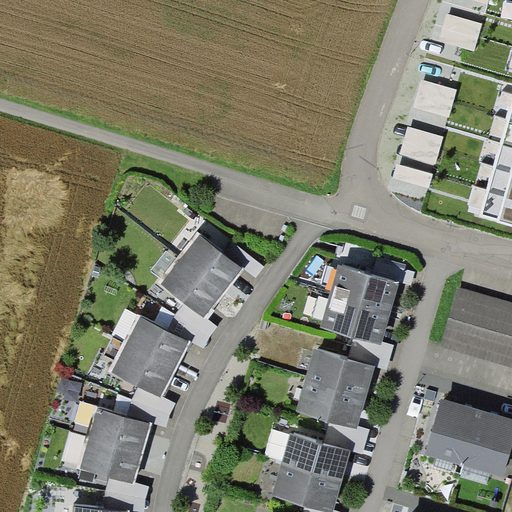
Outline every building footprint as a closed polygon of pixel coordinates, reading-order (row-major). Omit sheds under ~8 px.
[(482,23),(446,14),(443,27),(478,37),(482,23)] [(474,51),(478,37),(443,27),(439,41),(474,51)] [(457,90),(421,79),(418,93),(453,103),(457,90)] [(453,103),(418,93),(414,106),(449,117),(453,103)] [(501,146),(511,149),(511,123),(506,122),(501,146)] [(443,137),(408,127),(405,140),(439,150),(443,137)] [(439,150),(405,140),(401,154),(435,164),(439,150)] [(494,167),(511,172),(511,149),(501,146),(494,167)] [(432,174),(397,164),(393,179),(428,189),(432,174)] [(511,172),(494,167),(488,193),(511,199),(511,172)] [(481,216),(511,224),(511,199),(488,193),(481,216)] [(229,257),(197,232),(178,256),(225,293),(244,269),(229,257)] [(237,246),(229,257),(244,269),(256,278),(264,266),(237,246)] [(225,293),(178,256),(158,282),(185,303),(205,319),(206,317),(225,293)] [(377,257),(372,274),(401,283),(406,265),(377,257)] [(372,274),(338,264),(329,296),(390,313),(399,282),(372,274)] [(511,302),(458,287),(441,346),(511,366),(511,302)] [(382,342),(390,313),(329,296),(320,327),(354,337),(381,345),(382,342)] [(205,319),(185,303),(176,314),(209,337),(218,326),(206,317),(205,319)] [(209,337),(176,314),(167,330),(190,342),(204,348),(209,337)] [(175,371),(190,342),(167,330),(137,315),(122,344),(175,371)] [(394,345),(382,342),(381,345),(354,337),(348,359),(375,366),(387,369),(394,345)] [(175,371),(122,344),(108,371),(139,387),(161,398),(162,396),(175,371)] [(315,348),(305,379),(366,397),(375,366),(348,359),(315,348)] [(366,397),(305,379),(296,411),(330,421),(357,429),(358,425),(366,397)] [(139,387),(132,400),(170,415),(176,403),(162,396),(161,398),(139,387)] [(436,392),(427,389),(424,398),(434,401),(436,392)] [(453,463),(463,466),(480,409),(441,398),(424,454),(437,457),(453,463)] [(170,415),(132,400),(127,416),(152,423),(166,426),(170,415)] [(127,416),(98,408),(89,440),(143,455),(152,423),(127,416)] [(511,445),(511,418),(480,409),(463,466),(490,473),(503,477),(511,445)] [(369,429),(358,425),(357,429),(330,421),(324,443),(351,450),(362,454),(369,429)] [(324,443),(290,433),(281,465),(342,481),(351,450),(324,443)] [(136,482),(143,455),(89,440),(80,469),(110,477),(135,485),(136,482)] [(450,473),(453,463),(437,457),(434,468),(450,473)] [(333,511),(334,510),(342,481),(281,465),(272,496),(306,505),(328,511),(333,511)] [(486,485),(490,473),(463,466),(460,478),(486,485)] [(135,485),(110,477),(105,491),(146,498),(149,486),(136,482),(135,485)] [(146,498),(105,491),(103,509),(130,511),(143,511),(146,498)]
